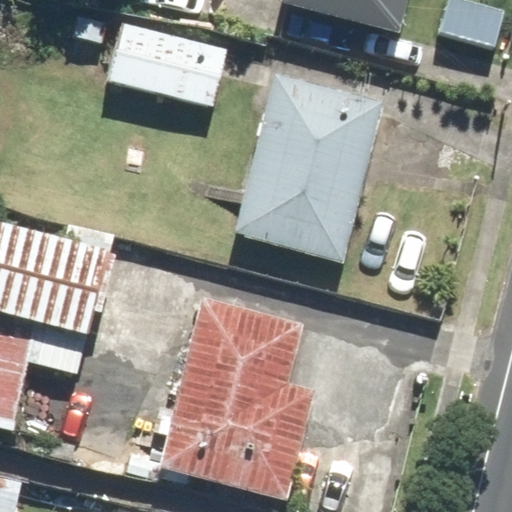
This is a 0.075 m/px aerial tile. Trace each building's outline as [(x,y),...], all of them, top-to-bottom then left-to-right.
[(395,39),(404,0),(275,0),(273,10),(395,39)] [(225,52),(117,28),(103,91),(211,115),(225,52)] [(341,271),(378,106),(265,81),(229,246),(341,271)] [(107,258),(0,232),(0,320),(30,328),(81,340),(86,341),(107,258)] [(299,330),(195,304),(152,475),(283,508),(311,396),(284,389),(299,330)] [(0,437),(3,438),(21,366),(30,328),(0,320),(0,437)] [(21,366),(71,378),(81,340),(30,328),(21,366)]
